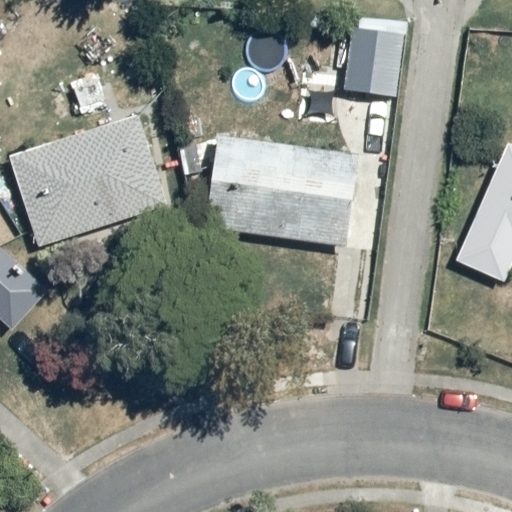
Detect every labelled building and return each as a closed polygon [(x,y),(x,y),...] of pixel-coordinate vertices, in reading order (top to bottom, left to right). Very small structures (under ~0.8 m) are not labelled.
[(398,31),(348,27),(342,95),(393,100),(398,31)] [(168,204),(137,111),(12,149),(41,247),(168,204)] [(358,153),(219,134),(209,226),(348,246),(358,153)] [(511,144),(508,143),(453,258),(506,284),(511,268),(511,144)] [(0,243),(0,319),(13,331),(50,289),(0,243)]
